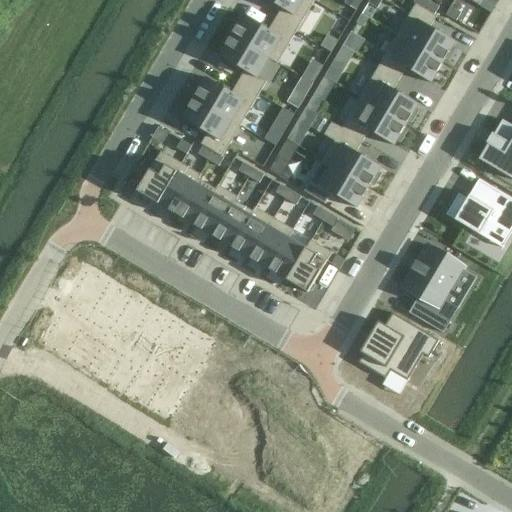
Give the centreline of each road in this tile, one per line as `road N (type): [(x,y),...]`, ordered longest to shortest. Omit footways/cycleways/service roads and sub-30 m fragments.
road 1 (residential): [(317,356),(511,36)]
road 2 (residential): [(75,218),(317,356)]
road 3 (residential): [(205,0),(75,218)]
road 4 (residential): [(317,356),(329,386),(354,405),(511,499)]
road 5 (residential): [(75,218),(0,344)]
